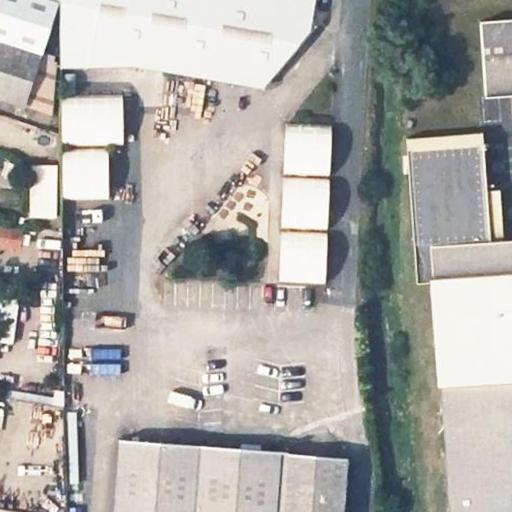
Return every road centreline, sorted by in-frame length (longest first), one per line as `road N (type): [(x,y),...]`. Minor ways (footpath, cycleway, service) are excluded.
road 1 (unknown): [(141,324),(92,433),(83,511)]
road 2 (unknown): [(366,511),(336,328)]
